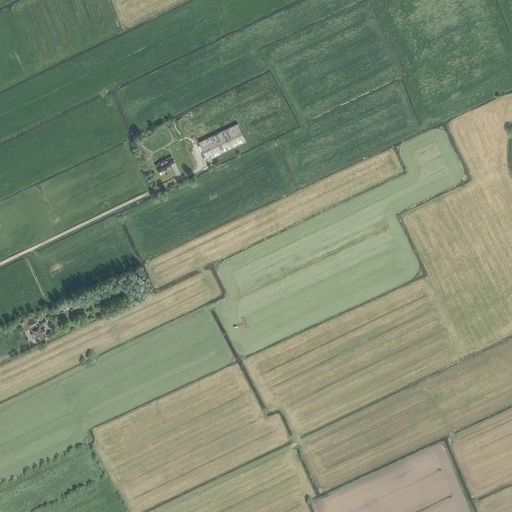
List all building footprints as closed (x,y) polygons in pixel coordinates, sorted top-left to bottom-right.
[(246,141),(237,123),(198,142),(207,160),(246,141)] [(155,166),(158,172),(163,170),(171,167),(170,164),(174,162),(171,157),(167,159),(158,163),(159,164),(155,166)] [(62,302),(56,305),(59,311),(62,309),(63,310),(66,309),(65,308),(70,306),(68,300),(63,303),(62,302)] [(23,331),(29,328),(25,319),(19,322),(23,331)] [(32,338),(35,336),(37,340),(43,338),(42,334),(46,332),(44,328),(41,330),(39,326),(37,327),(37,326),(34,319),(27,321),(30,327),(31,327),(32,330),(31,330),(33,333),(30,334),(32,338)]
